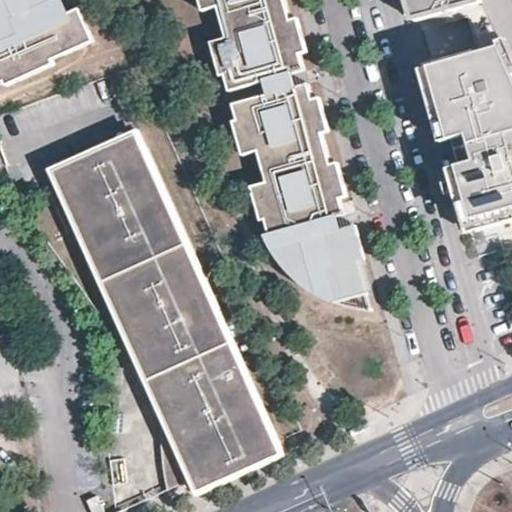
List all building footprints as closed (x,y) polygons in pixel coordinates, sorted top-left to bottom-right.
[(0,0),(0,86),(4,84),(7,88),(53,64),(51,60),(81,45),(75,34),(65,13),(58,0),(0,0)] [(285,0),(199,0),(203,10),(218,6),(227,37),(212,41),(222,75),(226,74),(231,90),(264,81),(306,68),(298,43),(289,11),(285,0)] [(483,0),(412,0),(418,21),(484,2),(483,0)] [(87,30),(76,8),(65,13),(75,34),(81,45),(92,40),(87,30)] [(511,62),(505,46),(434,66),(460,156),(480,228),(511,219),(511,62)] [(320,116),(309,81),(268,93),(234,102),(239,119),(235,120),(245,154),(260,150),(270,180),(254,185),(264,219),(269,218),(273,234),(295,228),(348,212),(340,184),(320,116)] [(181,488),(276,445),(254,397),(210,299),(142,150),(65,185),(116,297),(166,408),(169,485),(181,488)] [(354,235),(352,225),(300,241),(276,247),(287,260),(290,263),(295,268),(301,274),(310,282),(318,288),(327,294),(332,297),(339,301),(371,291),(369,282),(354,235)]
